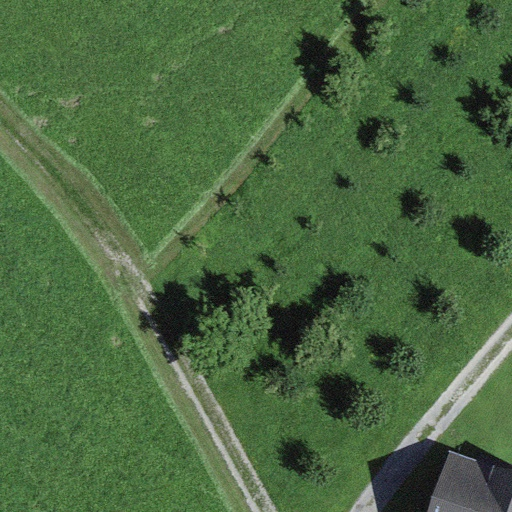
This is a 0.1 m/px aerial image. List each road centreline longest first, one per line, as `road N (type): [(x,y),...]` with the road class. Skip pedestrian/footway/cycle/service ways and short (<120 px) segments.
road 1 (track): [(269,511),(142,288),(0,109)]
road 2 (track): [(363,511),(511,335)]
